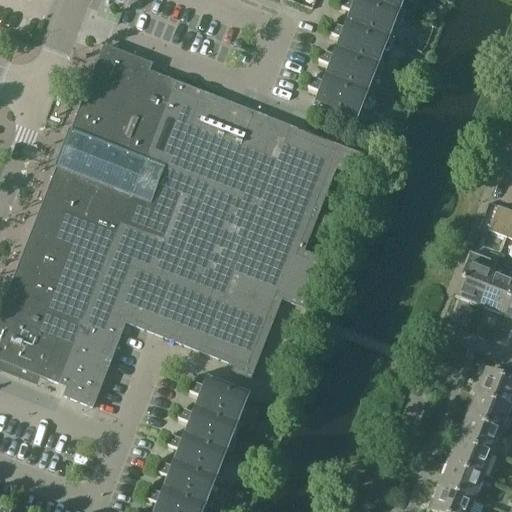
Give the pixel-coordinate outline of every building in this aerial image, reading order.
[(362,0),(358,10),(342,4),(339,14),(354,20),(348,37),(332,31),(328,40),(344,46),(337,64),(322,58),(318,67),(333,72),(326,91),(311,85),(307,94),(322,100),(319,109),(355,123),(403,0),(362,0)] [(351,178),(358,160),(359,157),(283,127),(158,79),(162,70),(104,47),(22,258),(0,313),(0,367),(35,381),(61,391),(59,396),(92,409),(125,325),(236,368),(234,373),(250,380),(281,301),(306,310),(324,263),(303,255),(336,171),(351,178)] [(487,233),(499,238),(509,214),(496,209),(487,233)] [(511,242),(511,215),(509,214),(499,238),(511,242)] [(479,309),(492,275),(491,275),(495,265),(469,255),(464,265),(467,266),(454,299),(458,300),(456,304),(465,308),(467,304),(479,309)] [(492,275),(479,309),(501,317),(511,289),(511,271),(508,270),(504,280),(492,275)] [(511,321),(511,289),(501,317),(511,321)] [(511,371),(497,366),(493,377),(484,374),(475,397),(509,410),(509,409),(511,401),(511,371)] [(203,511),(248,399),(212,385),(208,394),(193,388),(189,397),(204,403),(198,421),(183,415),(179,425),(194,431),(187,448),(172,442),(168,451),(184,457),(177,475),(161,469),(157,478),(173,484),(167,502),(150,495),(147,505),(163,511),(162,511),(203,511)] [(475,397),(466,420),(500,433),(505,418),(511,421),(511,420),(511,409),(509,409),(509,410),(475,397)] [(466,420),(457,443),(491,456),(500,433),(466,420)] [(457,443),(448,466),(482,479),(491,456),(457,443)] [(448,466),(439,489),(472,503),(482,479),(448,466)] [(468,511),(472,503),(439,489),(429,511),(468,511)]
